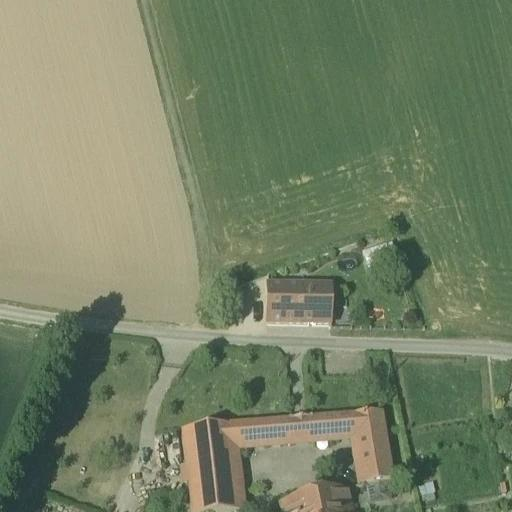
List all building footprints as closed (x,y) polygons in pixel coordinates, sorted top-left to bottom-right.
[(391,246),(360,254),(366,275),(396,267),(391,246)] [(266,327),(329,328),(330,290),(267,289),(266,327)] [(362,489),(366,488),(386,484),(390,484),(380,416),(309,422),(311,443),(353,439),(362,489)] [(291,444),(311,443),(309,422),(289,424),(291,444)] [(238,511),(231,449),(291,444),(289,424),(229,429),(181,435),(190,511),(238,511)] [(389,502),(386,484),(366,488),(370,506),(389,502)] [(349,511),(345,491),(280,505),(281,511),(349,511)]
